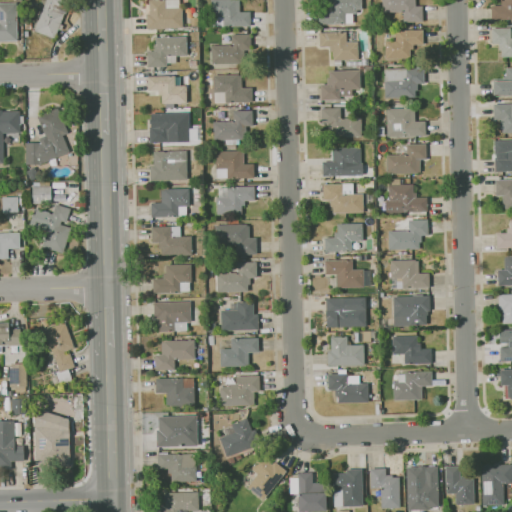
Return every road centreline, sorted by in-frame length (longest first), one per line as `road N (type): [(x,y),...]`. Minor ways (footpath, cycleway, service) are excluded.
road 1 (residential): [(284,0),(295,435)]
road 2 (residential): [(456,0),(468,431)]
road 3 (residential): [(511,428),(295,435)]
road 4 (secondary): [(102,137),(106,287)]
road 5 (secondary): [(108,381),(111,501)]
